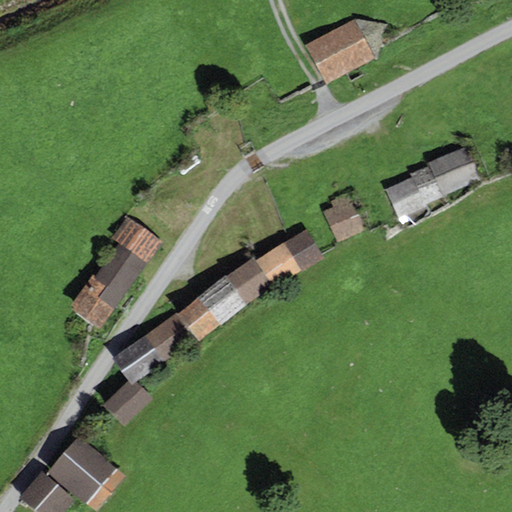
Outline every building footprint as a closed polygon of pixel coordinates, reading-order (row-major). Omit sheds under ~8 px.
[(353,20),(305,45),(326,85),(374,59),(353,20)] [(467,146),(428,162),(430,165),(442,195),(480,180),(467,146)] [(442,195),(430,165),(409,174),(411,178),(424,205),(443,197),(442,195)] [(411,178),(385,190),(398,219),(425,207),(424,205),(411,178)] [(333,207),(322,211),(336,244),(367,231),(350,193),(331,201),(333,207)] [(112,238),(119,243),(147,264),(163,242),(128,216),(112,238)] [(305,229),(282,243),(300,270),(301,272),(323,259),(305,229)] [(119,243),(95,276),(108,285),(99,298),(114,309),(147,264),(119,243)] [(282,243),(255,260),(273,286),(274,288),(300,270),(282,243)] [(225,276),(246,304),(273,286),(255,260),(254,258),(225,276)] [(95,276),(92,274),(70,304),(73,307),(71,309),(99,328),(114,309),(99,298),(108,285),(95,276)] [(225,275),(196,298),(220,324),(246,304),(225,276),(225,275)] [(196,298),(176,314),(196,338),(198,341),(220,324),(196,298)] [(175,313),(144,335),(163,362),(196,338),(176,314),(175,313)] [(144,335),(112,357),(129,381),(131,383),(134,381),(163,362),(144,335)] [(134,381),(131,383),(129,381),(102,405),(123,425),(153,398),(134,381)] [(125,474),(77,435),(48,471),(96,510),(125,474)] [(62,511),(73,500),(41,471),(18,497),(34,511),(62,511)]
